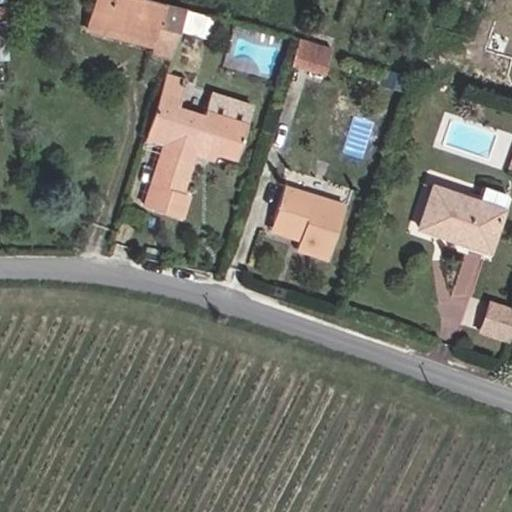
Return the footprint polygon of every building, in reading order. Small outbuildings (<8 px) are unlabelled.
[(181,29),(185,15),(186,10),(164,5),(147,0),(92,0),(87,27),(154,44),(152,55),(172,58),(181,29)] [(212,23),(185,15),(181,29),(207,36),(212,23)] [(300,34),(299,39),(326,47),(333,48),(334,44),(300,34)] [(326,47),(299,39),(291,62),(325,72),(333,48),(326,47)] [(165,79),(160,97),(181,103),(185,84),(165,79)] [(181,103),(160,97),(146,142),(167,147),(147,211),(182,220),(189,198),(184,195),(195,158),(198,149),(214,155),(236,161),(245,128),(205,116),(203,121),(177,113),(181,103)] [(245,128),(250,110),(210,99),(205,116),(245,128)] [(198,149),(195,158),(212,163),(214,155),(198,149)] [(285,190),(274,223),(302,232),(300,240),(297,249),(327,259),(344,209),(285,190)] [(481,210),(431,193),(416,237),(490,262),(508,209),(485,200),(481,210)] [(302,232),(274,223),(271,230),(300,240),(302,232)] [(511,341),(511,308),(490,302),(480,334),(511,344),(511,341)]
